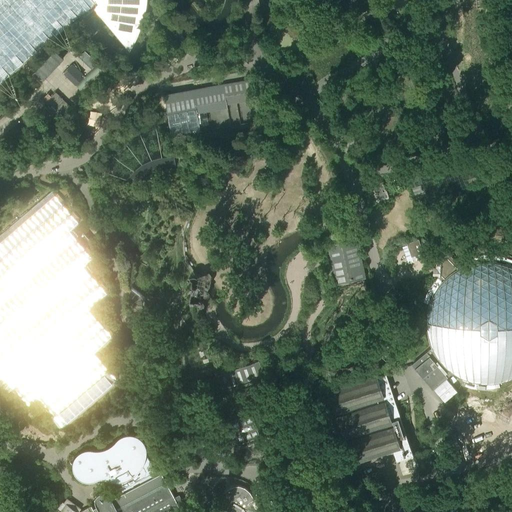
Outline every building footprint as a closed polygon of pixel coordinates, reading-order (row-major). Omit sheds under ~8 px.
[(0,0),(0,81),(91,5),(128,48),(135,35),(144,7),(144,0),(0,0)] [(482,60),(476,4),(465,5),(471,61),(482,60)] [(54,49),(34,70),(43,79),(63,58),(54,49)] [(97,63),(84,50),(79,56),(92,69),(97,63)] [(74,62),(63,71),(76,85),(86,76),(74,62)] [(249,79),(163,94),(170,137),(200,131),(197,113),(227,108),(225,96),(251,91),(249,79)] [(305,80),(297,82),(299,89),(299,90),(307,88),(305,80)] [(13,93),(23,86),(19,81),(10,89),(13,93)] [(457,117),(446,121),(448,127),(459,123),(457,117)] [(60,151),(60,152),(73,147),(73,146),(71,142),(58,146),(60,151)] [(474,148),(416,169),(419,177),(410,180),(415,195),(424,192),(429,206),(488,185),(474,148)] [(161,168),(174,166),(173,160),(172,156),(159,158),(149,160),(140,165),(133,171),(126,180),(129,181),(131,182),(134,183),(136,184),(140,178),(146,173),(153,170),(161,168)] [(87,167),(77,171),(79,177),(89,173),(87,167)] [(381,183),(373,186),(375,194),(377,200),(387,197),(384,191),(382,191),(382,189),(383,189),(381,183)] [(68,230),(77,222),(53,195),(16,227),(0,240),(0,379),(4,377),(27,405),(36,397),(59,424),(115,376),(92,350),(99,343),(109,334),(87,306),(105,290),(90,273),(82,263),(90,256),(68,230)] [(310,213),(303,214),(300,223),(311,231),(319,227),(316,217),(310,213)] [(418,238),(406,242),(411,256),(423,252),(418,238)] [(329,286),(333,289),(335,285),(339,285),(363,279),(364,279),(362,271),(359,256),(355,239),(326,246),(326,247),(329,259),(325,257),(324,259),(324,260),(321,264),(326,283),(327,284),(329,286)] [(459,268),(458,269),(453,263),(455,261),(449,255),(445,255),(440,262),(436,262),(436,265),(436,268),(433,268),(433,272),(433,276),(439,276),(443,280),(442,281),(439,285),(436,289),(433,294),(431,298),(429,303),(428,308),(427,314),(426,319),(426,324),(427,329),(427,334),(429,340),(431,345),(431,346),(411,364),(432,389),(434,388),(447,376),(453,372),(454,373),(458,375),(463,377),(468,379),(473,381),(478,382),(483,382),(489,382),(494,382),(499,381),(504,380),(509,378),(511,376),(511,267),(510,266),(505,265),(500,263),(495,262),(490,262),(484,262),(479,262),(474,263),(469,264),(464,266),(459,268)] [(211,276),(207,271),(194,276),(191,278),(187,279),(188,282),(189,283),(189,290),(188,298),(186,305),(192,307),(193,308),(200,309),(201,302),(204,300),(207,299),(207,296),(207,290),(208,284),(211,276)] [(258,361),(217,374),(222,389),(263,376),(258,361)] [(369,457),(382,452),(390,450),(392,449),(395,461),(412,455),(397,410),(385,372),(377,375),(345,385),(320,393),(312,396),(319,418),(330,415),(338,439),(346,464),(369,457)] [(454,384),(447,376),(434,388),(440,396),(454,384)] [(251,412),(242,416),(241,412),(231,415),(233,419),(230,420),(226,426),(232,442),(239,444),(260,437),(251,412)] [(181,511),(177,503),(175,500),(161,473),(159,468),(152,472),(150,467),(145,458),(145,454),(146,451),(145,448),(144,444),(142,441),(140,439),(137,437),(134,435),(131,434),(128,434),(125,434),(121,435),(119,437),(116,439),(113,443),(109,445),(105,447),(101,449),(96,449),(91,449),(89,449),(86,449),(83,449),(80,450),(78,452),(76,454),(74,456),(73,459),(72,462),(72,465),(72,469),(73,472),(75,474),(77,477),(79,478),(82,480),(84,481),(87,481),(90,481),(93,481),(96,480),(98,479),(100,478),(102,478),(104,479),(108,480),(113,481),(115,485),(118,490),(109,494),(108,493),(107,493),(105,492),(104,491),(102,491),(100,491),(99,492),(97,493),(96,494),(94,496),(94,497),(94,499),(94,502),(94,503),(96,506),(92,508),(93,511),(181,511)] [(220,502),(220,504),(220,505),(221,508),(222,510),(222,511),(266,511),(267,511),(264,509),(260,507),(259,506),(258,506),(257,505),(256,503),(254,501),(253,498),(250,493),(249,491),(246,488),(244,486),(240,485),(238,485),(236,484),(234,484),(231,485),(229,486),(228,487),(224,490),(222,494),(220,499),(220,502)] [(404,495),(406,501),(419,497),(417,491),(404,495)] [(432,500),(443,497),(442,491),(430,494),(432,500)]
